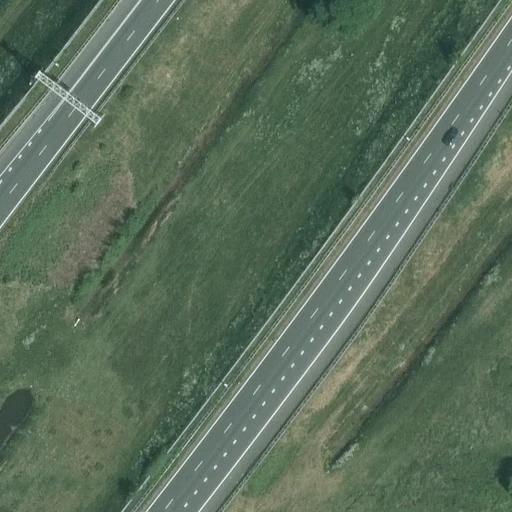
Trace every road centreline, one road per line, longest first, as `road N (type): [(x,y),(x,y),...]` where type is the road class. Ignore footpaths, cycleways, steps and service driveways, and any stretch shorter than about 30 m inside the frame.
road 1 (motorway): [(160,511),(511,35)]
road 2 (motorway): [(155,0),(0,202)]
